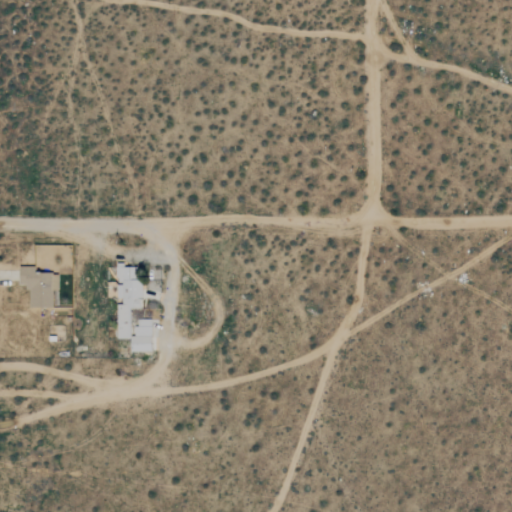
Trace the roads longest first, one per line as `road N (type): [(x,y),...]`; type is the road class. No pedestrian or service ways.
road 1 (track): [(511,222),(146,224)]
road 2 (track): [(369,0),(371,222)]
road 3 (residential): [(146,224),(0,224)]
